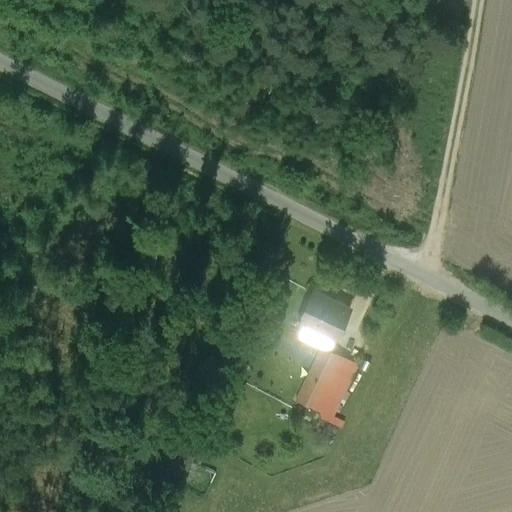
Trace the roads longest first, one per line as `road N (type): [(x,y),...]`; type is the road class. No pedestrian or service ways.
road 1 (unclassified): [(0,64),(511,324)]
road 2 (track): [(430,281),(478,0)]
